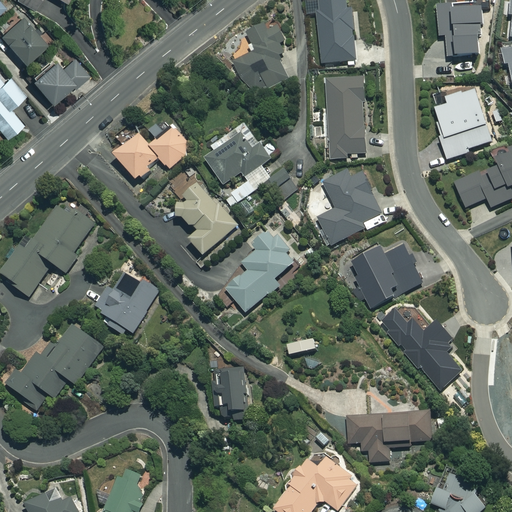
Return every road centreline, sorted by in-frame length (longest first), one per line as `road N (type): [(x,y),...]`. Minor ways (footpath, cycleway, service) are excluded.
road 1 (residential): [(393,0),(412,185),(470,266),(486,304)]
road 2 (tertiary): [(233,0),(0,198)]
road 3 (residential): [(0,423),(17,445),(41,451),(127,418),(165,424),(179,451),(177,511)]
